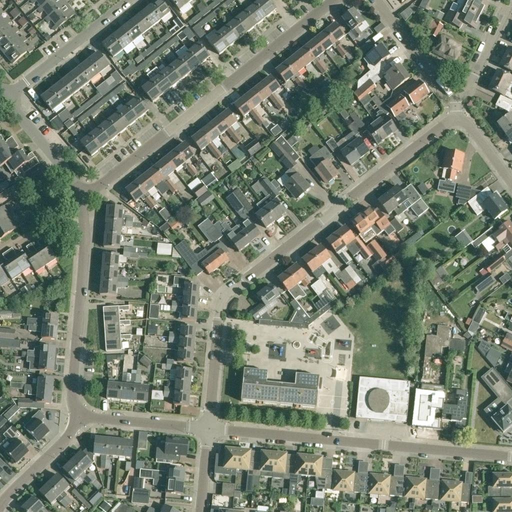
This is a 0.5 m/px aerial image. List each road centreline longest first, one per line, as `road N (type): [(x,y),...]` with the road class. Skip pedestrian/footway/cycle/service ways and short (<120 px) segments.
road 1 (residential): [(207,429),(216,314),(226,292),(457,119)]
road 2 (residential): [(79,194),(104,184),(335,0)]
road 3 (residential): [(207,429),(511,458)]
road 4 (residential): [(82,421),(73,401),(85,234),(79,194)]
road 5 (residential): [(6,99),(129,0)]
road 6 (residential): [(455,98),(371,0)]
road 7 (residential): [(82,421),(207,429)]
